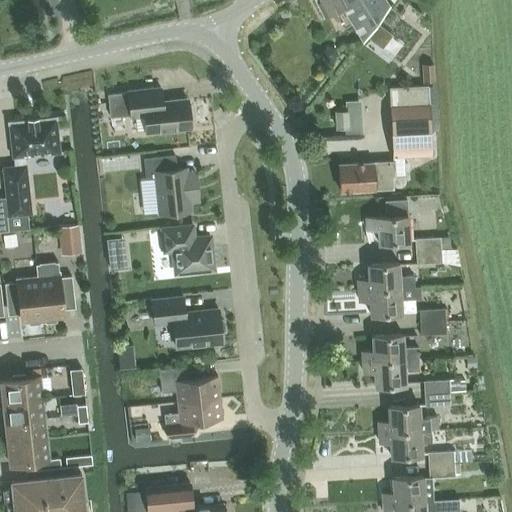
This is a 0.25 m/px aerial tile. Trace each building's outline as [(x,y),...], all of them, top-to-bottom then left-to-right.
[(314,0),(323,18),(343,9),(363,42),(391,6),(387,0),(314,0)] [(407,21),(417,12),(406,0),(404,0),(395,9),(407,21)] [(434,81),(433,64),(423,64),(424,81),(434,81)] [(389,86),(393,157),(405,157),(432,155),(428,83),(389,86)] [(189,126),(186,98),(161,101),(159,87),(126,90),(126,91),(108,93),(110,117),(143,113),(145,131),(189,126)] [(347,110),(336,111),(337,129),(345,128),(349,128),(348,110),(347,110)] [(14,165),(3,166),(6,197),(8,216),(10,231),(30,228),(28,214),(33,214),(26,156),(60,152),(56,117),(57,117),(56,116),(37,118),(37,116),(27,118),(27,119),(8,121),(8,123),(9,123),(13,158),(14,158),(14,165)] [(185,167),(175,168),(173,154),(142,157),(144,179),(154,178),(158,213),(190,209),(188,200),(197,199),(195,179),(186,180),(185,167)] [(375,161),(337,163),(339,192),(395,189),(394,176),(406,176),(405,157),(393,157),(393,161),(375,162),(375,161)] [(0,231),(10,231),(8,216),(6,197),(0,197),(0,231)] [(385,199),(386,216),(365,217),(366,228),(377,227),(378,243),(410,241),(409,213),(407,198),(385,199)] [(78,224),(62,226),(64,238),(68,237),(69,253),(81,252),(78,224)] [(174,273),(213,269),(209,236),(193,238),(192,224),(160,228),(162,252),(172,251),(174,273)] [(16,234),(3,236),(5,248),(18,246),(16,234)] [(122,234),(107,234),(108,267),(123,266),(122,234)] [(441,237),(415,238),(416,251),(442,250),(441,237)] [(442,250),(416,251),(416,264),(442,263),(442,250)] [(60,277),(58,261),(37,264),(43,321),(56,320),(55,314),(64,313),(62,301),(74,300),(72,275),(60,277)] [(357,280),(357,290),(414,286),(414,275),(401,275),(400,262),(367,263),(368,279),(357,280)] [(43,321),(37,264),(36,264),(37,276),(16,278),(17,281),(5,283),(8,307),(19,306),(21,318),(30,317),(30,323),(43,321)] [(421,298),(420,286),(414,286),(357,290),(358,300),(369,299),(370,315),(403,313),(402,299),(421,298)] [(181,297),(151,300),(153,324),(172,322),(175,348),(221,343),(220,333),(224,330),(223,321),(218,318),(217,309),(183,313),(181,297)] [(445,308),(419,309),(420,322),(446,321),(445,308)] [(446,321),(420,322),(420,335),(446,334),(446,321)] [(361,353),(361,362),(419,358),(418,346),(405,346),(404,334),(372,335),(373,352),(361,353)] [(473,357),(466,358),(467,370),(475,369),(475,357),(473,357)] [(406,371),(420,370),(419,358),(361,362),(362,371),(373,370),(374,386),(407,384),(406,371)] [(176,402),(219,398),(216,376),(185,380),(184,367),(158,370),(160,393),(175,391),(176,402)] [(40,368),(30,369),(31,377),(41,376),(40,368)] [(81,368),(70,369),(73,394),(85,392),(81,368)] [(1,381),(3,401),(43,397),(41,376),(31,377),(25,378),(24,374),(12,375),(13,379),(1,381)] [(450,379),(449,379),(450,392),(466,391),(465,381),(459,381),(459,378),(450,379)] [(449,379),(423,380),(424,393),(450,392),(449,379)] [(450,392),(424,393),(425,406),(450,405),(450,392)] [(3,401),(5,422),(45,417),(43,397),(3,401)] [(219,398),(176,402),(178,414),(163,415),(165,438),(191,435),(190,423),(221,419),(219,398)] [(86,404),(76,405),(77,414),(87,413),(86,404)] [(389,420),(377,421),(378,432),(422,429),(430,429),(438,429),(437,416),(419,417),(419,404),(388,405),(389,420)] [(87,413),(77,414),(78,422),(88,421),(87,413)] [(5,422),(7,442),(47,438),(45,417),(5,422)] [(422,429),(378,432),(379,442),(390,442),(391,456),(421,455),(421,441),(431,441),(430,429),(422,429)] [(147,440),(146,430),(133,431),(135,441),(147,440)] [(7,442),(10,463),(26,461),(34,460),(43,459),(50,459),(47,438),(7,442)] [(454,450),(427,452),(428,465),(454,463),(454,450)] [(91,454),(83,455),(84,464),(92,463),(91,454)] [(83,455),(74,456),(75,465),(84,464),(83,455)] [(74,456),(66,457),(67,466),(75,465),(74,456)] [(59,458),(51,459),(52,468),(60,467),(59,458)] [(43,459),(34,460),(35,470),(44,469),(43,459)] [(50,459),(43,459),(44,469),(52,468),(51,459),(50,459)] [(34,460),(26,461),(27,471),(35,470),(34,460)] [(425,477),(425,475),(393,477),(394,492),(382,492),(383,503),(426,501),(434,500),(434,499),(433,478),(455,476),(455,473),(454,463),(428,465),(429,477),(425,477)] [(85,511),(81,473),(11,480),(12,487),(6,487),(9,511),(85,511)] [(145,492),(125,493),(126,511),(136,511),(177,508),(176,511),(225,511),(224,504),(192,507),(190,482),(144,486),(145,492)] [(456,511),(461,511),(460,497),(434,499),(434,500),(426,501),(383,503),(383,511),(456,511)]
